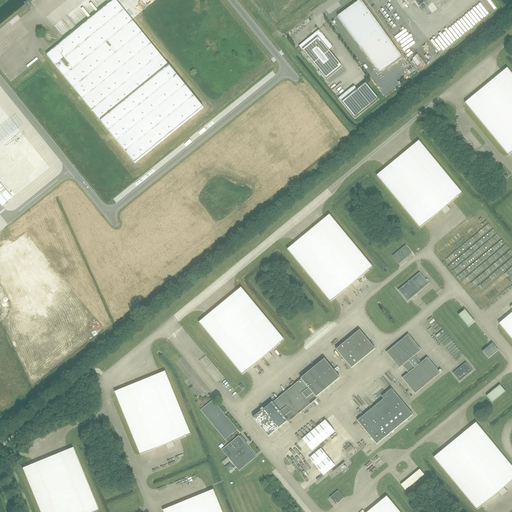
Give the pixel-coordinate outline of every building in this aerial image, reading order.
[(76,31),(46,55),(135,163),(203,108),(115,0),(114,0),(99,12),(88,21),(76,31)] [(360,0),(338,17),(361,49),(379,74),(402,57),(384,33),(360,0)] [(329,51),(333,47),(319,30),(299,46),(302,51),(303,51),(326,79),(342,66),(329,51)] [(465,103),(508,155),(511,152),(511,74),(507,68),(489,83),(465,103)] [(354,86),(338,98),(342,103),(355,118),(378,99),(365,84),(358,90),(354,86)] [(462,194),(419,141),(397,159),(377,176),(420,228),(437,214),(441,211),(445,215),(450,210),(447,206),(453,201),(462,194)] [(361,277),(363,275),(372,267),(329,215),(325,219),(311,230),(296,242),(287,250),(330,302),(335,298),(352,284),(355,289),(361,284),(357,280),(361,277)] [(450,228),(452,231),(459,225),(456,223),(450,228)] [(5,245),(0,247),(0,328),(24,372),(64,350),(5,245)] [(399,263),(411,253),(405,247),(393,256),(399,263)] [(408,301),(429,284),(420,273),(398,290),(408,301)] [(241,288),(237,292),(222,303),(199,322),(242,375),(264,357),(267,361),(273,357),(269,353),(274,349),(284,340),(241,288)] [(511,339),(511,305),(511,307),(511,308),(511,313),(499,324),(511,339)] [(475,322),(465,310),(458,315),(468,327),(475,322)] [(351,368),(375,349),(360,330),(336,350),(351,368)] [(415,394),(440,373),(427,358),(421,363),(415,355),(421,350),(408,334),(386,352),(399,368),(402,366),(408,373),(402,378),(415,394)] [(489,359),(498,350),(493,343),(483,352),(489,359)] [(316,397),(340,378),(325,359),(301,379),(272,403),(272,402),(253,418),(268,437),(287,421),(288,422),(317,399),(316,397)] [(460,381),(473,371),(466,362),(453,373),(460,381)] [(177,440),(191,434),(165,371),(139,382),(115,392),(140,455),(166,444),(168,449),(175,446),(173,442),(177,440)] [(492,403),(506,392),(500,385),(486,396),(492,403)] [(393,391),(357,421),(377,444),(413,415),(393,391)] [(226,439),(237,429),(226,417),(226,418),(223,414),(223,413),(213,401),(202,410),(226,439)] [(314,426),(316,428),(327,419),(324,416),(322,417),(321,416),(315,421),(317,424),(314,426)] [(312,451),(335,432),(325,420),(302,439),(312,451)] [(477,510),(490,499),(498,492),(501,496),(507,491),(504,488),(511,480),(511,466),(476,423),(462,434),(434,457),(477,510)] [(239,470),(255,457),(245,445),(248,443),(241,435),(223,450),(239,470)] [(351,456),(358,453),(354,445),(347,448),(351,456)] [(73,448),(67,450),(55,455),(33,464),(22,469),(39,511),(95,511),(98,511),(73,448)] [(335,466),(321,449),(309,458),(323,475),(327,472),(335,466)] [(424,474),(420,469),(401,485),(405,490),(424,474)] [(300,511),(270,475),(261,483),(283,511),(300,511)] [(163,511),(222,511),(213,490),(204,494),(163,510),(163,511)] [(336,505),(344,498),(338,491),(330,497),(336,505)] [(367,511),(399,511),(387,496),(372,509),(367,511)]
